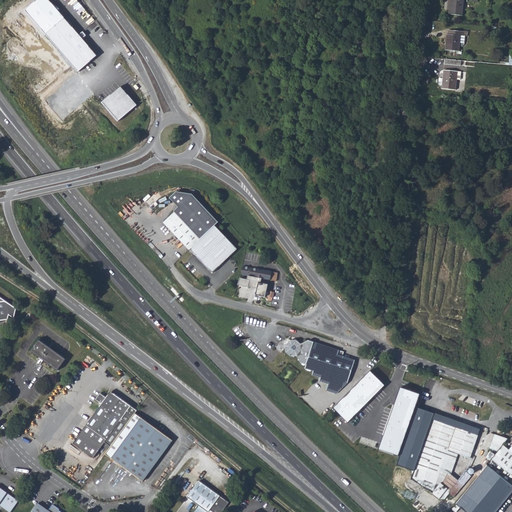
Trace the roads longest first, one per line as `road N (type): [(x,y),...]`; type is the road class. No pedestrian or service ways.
road 1 (trunk): [(0,138),(153,315),(346,511)]
road 2 (trunk): [(373,511),(161,300),(34,157)]
road 3 (trunk): [(57,294),(333,511)]
road 4 (residential): [(376,344),(387,313),(413,0)]
road 5 (tertiary): [(262,209),(349,324),(376,344)]
road 6 (secondary): [(7,200),(116,176),(164,156)]
road 7 (secondary): [(153,137),(123,162),(12,189)]
road 8 (residential): [(147,403),(188,443),(145,503),(130,511)]
road 9 (tertiary): [(376,344),(511,395)]
road 10 (secondary): [(93,0),(142,70),(160,123)]
road 11 (secondary): [(180,117),(108,0)]
road 12 (residential): [(0,426),(21,454),(101,511)]
